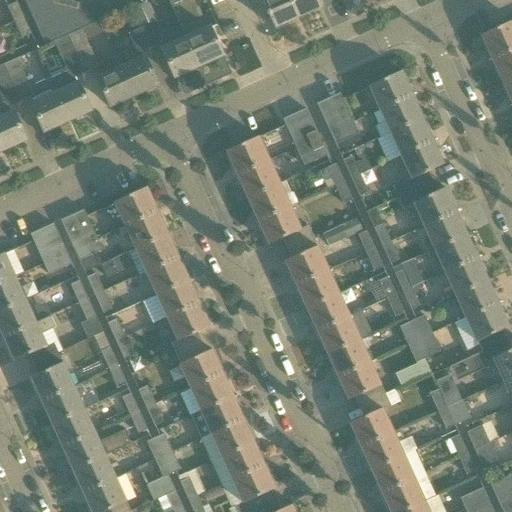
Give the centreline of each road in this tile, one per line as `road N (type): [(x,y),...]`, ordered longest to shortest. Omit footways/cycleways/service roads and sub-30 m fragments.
road 1 (residential): [(339,511),(170,131)]
road 2 (residential): [(511,207),(426,18)]
road 3 (residential): [(0,212),(170,131)]
road 4 (residential): [(279,86),(426,18)]
